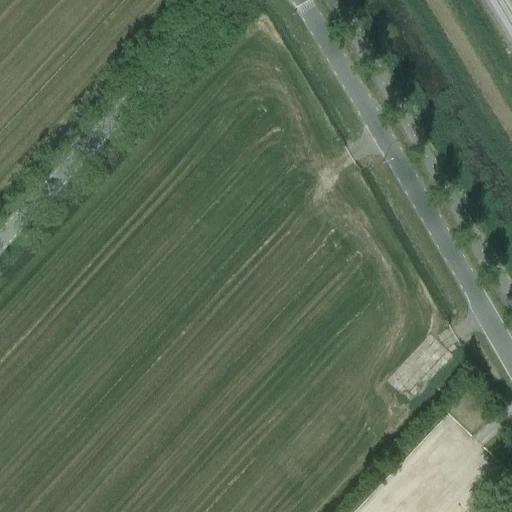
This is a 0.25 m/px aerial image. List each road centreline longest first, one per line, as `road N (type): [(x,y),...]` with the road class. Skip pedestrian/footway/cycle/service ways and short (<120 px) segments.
road 1 (unclassified): [(511,351),(298,0)]
road 2 (unclassified): [(0,244),(230,0)]
